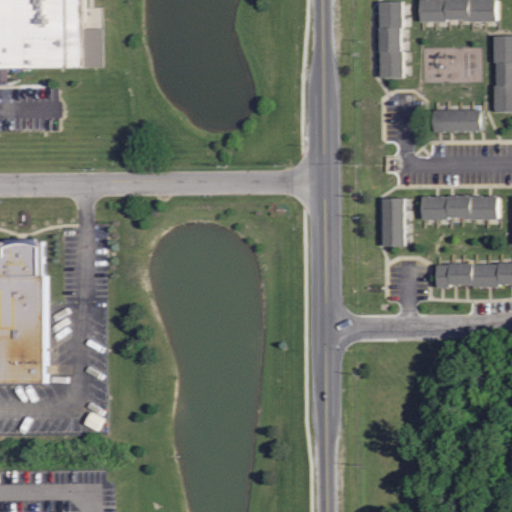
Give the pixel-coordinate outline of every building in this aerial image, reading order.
[(0,0),(89,0),(90,65),(0,66),(0,0)] [(406,76),(383,76),(383,50),(382,50),(383,0),(405,0),(405,27),(403,27),(403,50),(406,50),(406,76)] [(426,0),(502,0),(502,18),(426,19),(426,0)] [(501,109),(511,108),(511,33),(500,34),(501,60),(503,60),(503,83),(501,83),(501,109)] [(484,130),(437,130),(437,109),(484,109),(484,130)] [(503,216),(503,194),(428,194),(428,216),(455,216),(455,214),(478,214),(478,216),(503,216)] [(386,245),(385,198),(407,197),(407,245),(386,245)] [(0,240),(47,240),(47,273),(51,273),(51,382),(0,382),(0,240)] [(503,286),(476,286),(476,284),(453,284),(453,286),(440,286),(440,264),(453,264),(453,262),(477,262),(477,264),(502,264),(502,262),(511,262),(511,284),(503,284),(503,286)]
